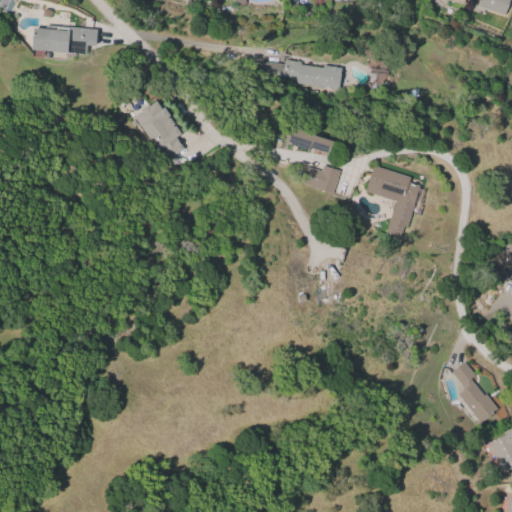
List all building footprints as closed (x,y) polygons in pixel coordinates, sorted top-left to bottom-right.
[(505,16),(509,0),(475,0),(473,7),(505,16)] [(86,55),(86,47),(95,48),(95,30),(31,28),(30,53),(86,55)] [(337,91),(340,70),(284,61),(283,65),(261,62),(258,79),(337,91)] [(169,158),(161,147),(157,150),(132,117),(140,111),(138,110),(146,104),(148,106),(154,101),(160,109),(163,107),(169,115),(167,116),(180,134),(174,138),(182,148),(169,158)] [(282,144),(324,157),(329,142),(287,129),(282,144)] [(336,172),(318,167),(317,172),(304,167),(298,185),(329,194),(336,172)] [(406,179),(367,168),(360,194),(391,202),(382,233),(399,238),(413,186),(405,184),(406,179)] [(456,395),(479,424),(496,411),(472,381),(476,378),(464,362),(450,373),(463,390),(456,395)] [(511,469),(511,430),(486,441),(500,474),(511,469)]
